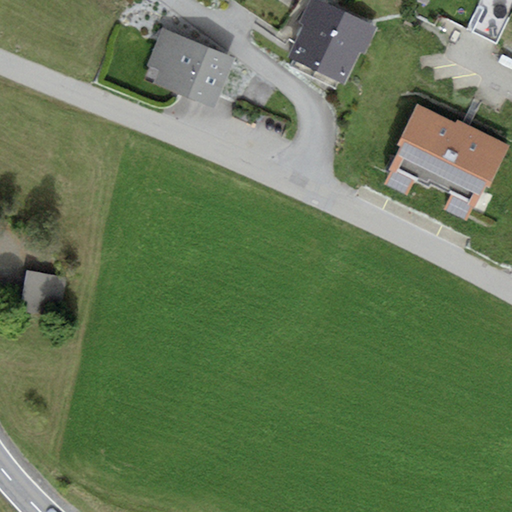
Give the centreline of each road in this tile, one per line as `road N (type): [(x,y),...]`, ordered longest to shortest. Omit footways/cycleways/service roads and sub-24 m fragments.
road 1 (unclassified): [(300,188),(0,66)]
road 2 (residential): [(300,188),(317,142),(305,99),(176,0)]
road 3 (unclassified): [(511,300),(300,188)]
